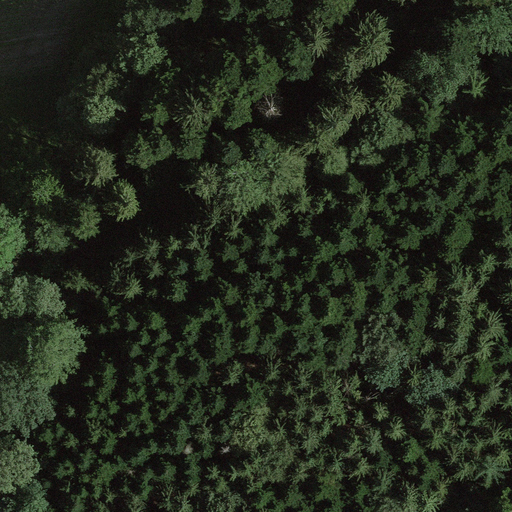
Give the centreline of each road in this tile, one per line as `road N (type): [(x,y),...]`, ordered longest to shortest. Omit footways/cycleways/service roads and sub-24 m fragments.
road 1 (track): [(511,45),(410,76),(273,168),(167,215),(46,255),(0,261)]
road 2 (track): [(46,255),(237,333),(300,347),(385,381),(417,410),(464,511)]
